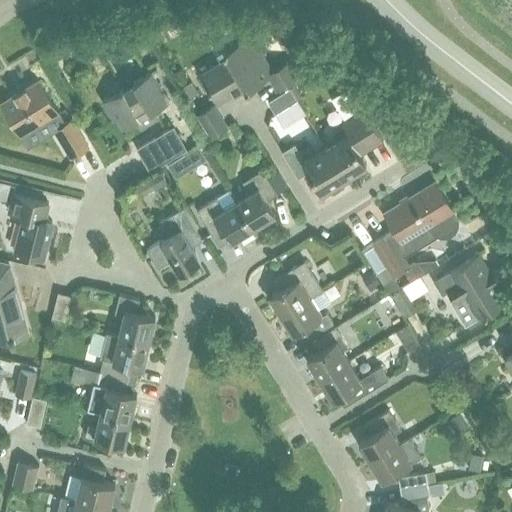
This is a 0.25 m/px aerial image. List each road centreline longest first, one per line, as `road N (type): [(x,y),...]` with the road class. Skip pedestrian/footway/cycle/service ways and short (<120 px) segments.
road 1 (residential): [(352,511),(356,490),(226,283),(192,305)]
road 2 (residential): [(143,511),(192,305)]
road 3 (secondary): [(511,103),(385,0)]
road 4 (residential): [(150,290),(77,269),(97,191)]
road 5 (unknown): [(319,432),(434,356)]
